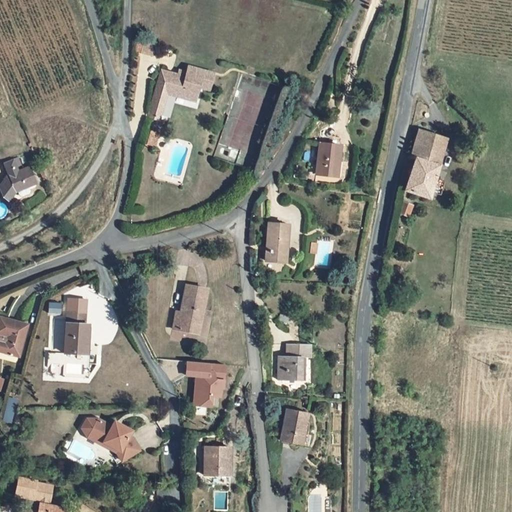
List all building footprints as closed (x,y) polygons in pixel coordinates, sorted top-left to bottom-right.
[(152,57),(155,44),(143,41),(140,54),(152,57)] [(192,101),(197,84),(160,73),(147,118),(157,121),(165,94),(192,101)] [(156,146),(159,132),(150,130),(147,143),(156,146)] [(402,156),(408,157),(398,191),(422,198),(439,139),(411,130),(402,156)] [(314,146),(309,177),(327,179),(330,165),(334,165),(336,149),(314,146)] [(10,169),(0,172),(0,197),(2,198),(9,196),(11,193),(9,189),(17,186),(10,169)] [(252,257),(272,259),(277,222),(257,220),(252,257)] [(158,325),(184,331),(194,286),(173,282),(167,307),(166,312),(161,312),(158,325)] [(71,314),(53,314),(52,322),(60,322),(60,325),(71,326),(71,314)] [(73,356),(74,326),(71,326),(60,325),(60,322),(52,322),(50,355),(73,356)] [(0,357),(5,358),(13,328),(0,324),(0,357)] [(274,342),(274,354),(266,354),(265,378),(289,379),(290,355),(297,355),(297,342),(274,342)] [(185,375),(194,376),(193,405),(214,406),(215,397),(223,397),(225,362),(185,360),(185,375)] [(5,396),(3,420),(13,421),(16,397),(5,396)] [(295,422),(292,421),(294,413),(272,408),(265,440),(292,446),(295,435),(293,434),(295,422)] [(84,419),(74,419),(70,427),(75,437),(84,442),(90,442),(100,448),(95,450),(103,464),(125,451),(116,437),(119,432),(101,422),(99,427),(84,419)] [(218,477),(216,449),(190,451),(192,479),(218,477)] [(28,511),(28,510),(31,487),(20,485),(20,483),(3,480),(0,497),(17,500),(16,501),(24,503),(22,511),(19,511),(10,511),(9,511),(28,511)] [(32,507),(37,488),(31,487),(28,510),(28,511),(48,511),(49,510),(32,507)]
